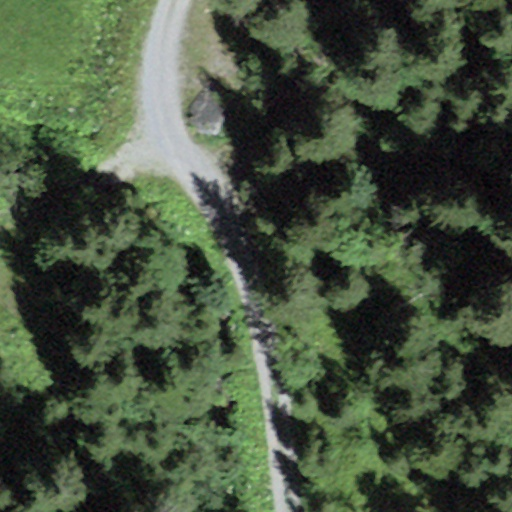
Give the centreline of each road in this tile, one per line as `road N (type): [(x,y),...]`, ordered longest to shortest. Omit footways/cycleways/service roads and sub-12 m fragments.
road 1 (track): [(291,511),(263,341),(233,228),(163,139),(162,22),(173,0)]
road 2 (track): [(163,139),(94,195),(0,218)]
